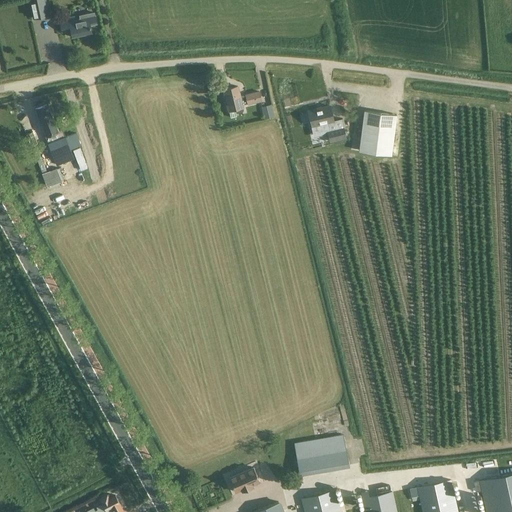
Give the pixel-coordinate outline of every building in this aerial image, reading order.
[(29,0),(34,18),(47,16),(43,0),(29,0)] [(71,30),(72,37),(92,33),(90,25),(97,24),(94,12),(78,15),(79,19),(75,20),(74,17),(60,20),(63,31),(71,30)] [(237,113),(239,113),(241,113),(243,111),(243,109),(243,107),(243,105),(247,104),(262,101),(259,91),(245,94),(245,95),(241,96),(238,86),(224,90),(229,111),(235,109),(235,110),(236,112),(237,113)] [(274,117),(271,104),(261,107),(264,119),(274,117)] [(45,135),(57,165),(74,159),(62,129),(58,131),(48,105),(36,109),(46,135),(45,135)] [(343,126),(341,115),(333,117),(330,105),(308,111),(314,135),(327,131),(330,141),(346,138),(343,126)] [(397,114),(364,110),(358,150),(392,155),(397,114)] [(61,126),(73,121),(70,113),(58,118),(61,126)] [(38,144),(32,131),(26,134),(31,147),(38,144)] [(32,149),(42,174),(47,172),(37,147),(32,149)] [(350,467),(344,434),(293,444),(299,476),(350,467)] [(229,477),(236,492),(241,490),(243,492),(253,488),(252,485),(260,482),(253,467),(229,477)] [(511,511),(511,473),(474,481),(476,492),(482,490),(487,511),(511,511)] [(457,511),(451,479),(424,485),(409,488),(411,497),(412,501),(419,500),(422,511),(457,511)] [(340,511),(334,489),(326,491),(300,497),(303,511),(340,511)] [(360,492),(364,511),(397,511),(393,491),(369,496),(368,491),(360,492)] [(124,511),(125,511),(116,495),(110,499),(107,494),(100,498),(103,504),(97,507),(98,510),(95,511),(94,511),(124,511)] [(284,511),(280,501),(252,511),(284,511)]
